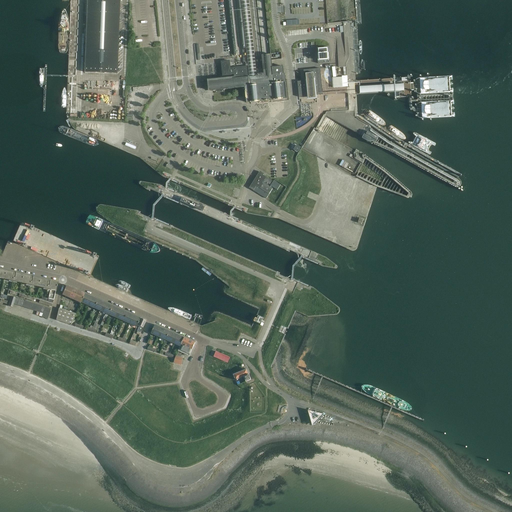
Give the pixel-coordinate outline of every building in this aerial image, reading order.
[(117,73),(120,4),(119,0),(87,0),(85,72),(117,73)] [(319,53),(317,54),(318,60),(319,60),(319,62),(328,61),(328,60),(329,60),(329,53),(327,53),(327,48),(318,49),(319,53)] [(230,68),(229,61),(222,62),(223,76),(231,75),(230,68)] [(249,76),(248,66),(230,68),(231,75),(234,74),(237,74),(237,77),(249,76)] [(250,86),(246,86),(247,102),(253,101),(255,101),(287,98),(285,82),(286,82),(285,74),(283,74),(282,66),(272,67),(273,74),(274,83),(254,85),(251,86),(250,86)] [(299,97),(323,95),(320,68),(303,70),(304,81),(297,81),(299,97)] [(246,86),(250,86),(249,76),(237,77),(234,78),(208,80),(209,90),(246,86)] [(333,87),(342,87),(341,78),(333,78),(333,87)] [(378,138),(368,132),(365,136),(364,135),(362,139),(368,142),(374,141),(376,142),(378,138)] [(267,199),(273,187),(277,190),(280,185),(277,183),(274,181),(273,181),(263,175),(263,174),(259,172),(249,187),(267,199)] [(205,207),(182,197),(180,201),(203,211),(205,207)] [(6,271),(4,279),(21,283),(23,275),(6,271)] [(23,275),(21,283),(38,287),(39,279),(23,275)] [(48,298),(53,299),(56,282),(39,279),(38,287),(50,289),(48,298)] [(80,302),(83,294),(65,286),(61,295),(80,303),(80,302)] [(94,308),(97,300),(83,294),(80,302),(94,308)] [(107,315),(111,306),(97,300),(94,308),(107,315)] [(111,306),(107,315),(121,321),(125,312),(111,306)] [(70,324),(75,314),(58,308),(55,320),(70,324)] [(125,312),(121,321),(135,327),(136,325),(139,318),(125,312)] [(139,332),(141,327),(144,321),(139,318),(136,325),(138,326),(136,331),(139,332)] [(165,340),(169,331),(154,325),(150,334),(165,340)] [(169,331),(165,340),(180,346),(184,337),(169,331)] [(178,351),(189,356),(195,342),(184,337),(180,346),(178,351)] [(230,357),(216,351),(214,356),(228,362),(230,357)] [(251,379),(246,369),(233,374),(236,380),(244,377),(245,381),(251,379)] [(312,426),(324,414),(308,410),(312,426)]
